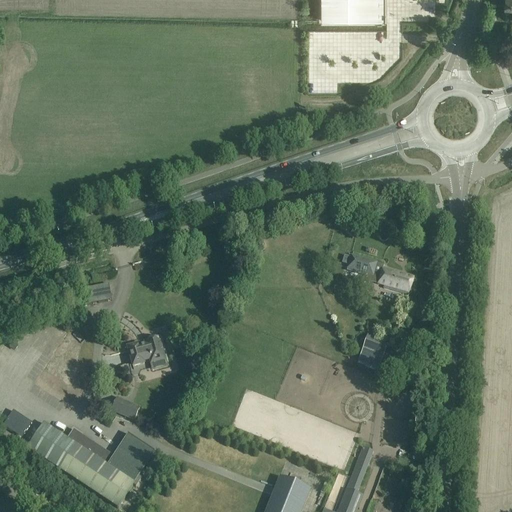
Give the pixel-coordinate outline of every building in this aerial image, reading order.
[(318,0),(319,11),(371,11),(370,0),(318,0)] [(351,257),(347,269),(380,278),(378,285),(384,287),(383,289),(408,296),(414,277),(383,269),(384,266),(351,257)] [(89,292),(85,314),(101,317),(105,295),(89,292)] [(368,337),(363,349),(358,364),(377,372),(387,344),(368,337)] [(139,345),(128,348),(133,367),(145,364),(145,363),(149,362),(150,366),(165,362),(159,339),(156,340),(154,339),(152,339),(149,340),(148,342),(145,343),(146,346),(140,348),(139,345)] [(125,499),(145,468),(20,385),(0,416),(0,431),(118,510),(119,508),(121,510),(127,501),(125,499)] [(139,409),(132,406),(124,403),(117,400),(112,412),(134,421),(139,409)] [(338,511),(356,511),(363,497),(357,495),(373,452),(363,448),(338,511)] [(282,482),(270,511),(302,511),(310,493),(282,482)]
